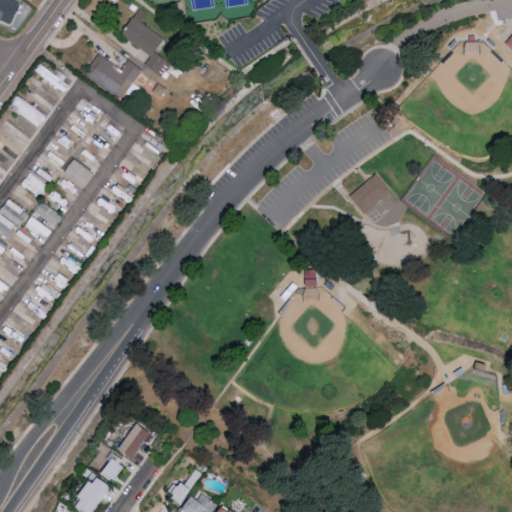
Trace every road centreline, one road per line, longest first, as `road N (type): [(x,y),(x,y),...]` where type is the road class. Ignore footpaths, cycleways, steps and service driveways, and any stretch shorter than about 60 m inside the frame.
road 1 (residential): [(130,330),(236,191),(380,68)]
road 2 (tertiary): [(11,511),(71,435),(130,330)]
road 3 (tertiary): [(130,330),(91,363),(0,485)]
road 4 (residential): [(380,68),(440,20),(511,1)]
